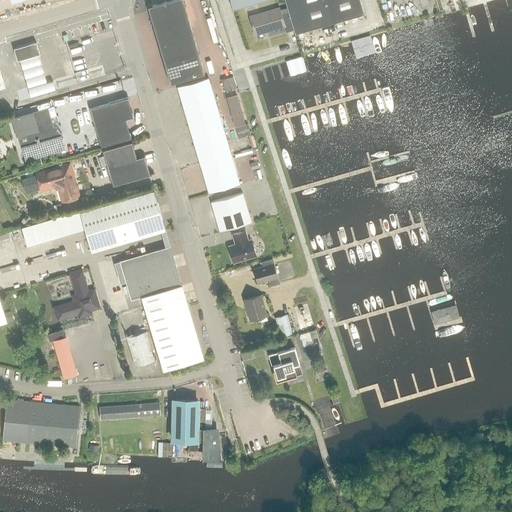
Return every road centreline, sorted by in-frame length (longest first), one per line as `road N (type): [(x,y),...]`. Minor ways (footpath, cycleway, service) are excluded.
road 1 (unclassified): [(225,366),(118,0)]
road 2 (unclassified): [(0,383),(59,391),(147,385),(225,366)]
